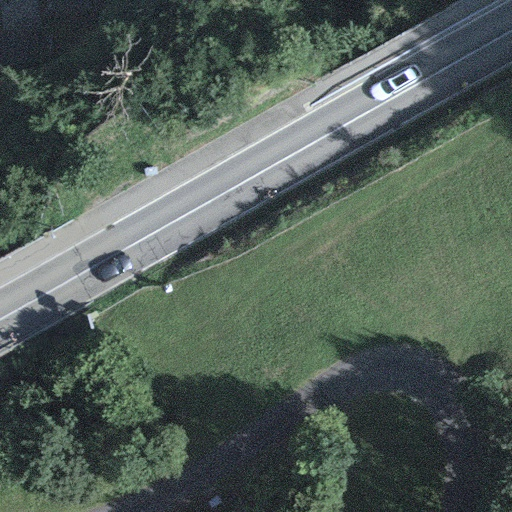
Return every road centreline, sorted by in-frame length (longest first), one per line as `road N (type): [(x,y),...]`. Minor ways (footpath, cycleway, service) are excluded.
road 1 (primary): [(0,318),(511,36)]
road 2 (residential): [(137,511),(346,383),(405,372),(459,394),(476,460),(462,511)]
